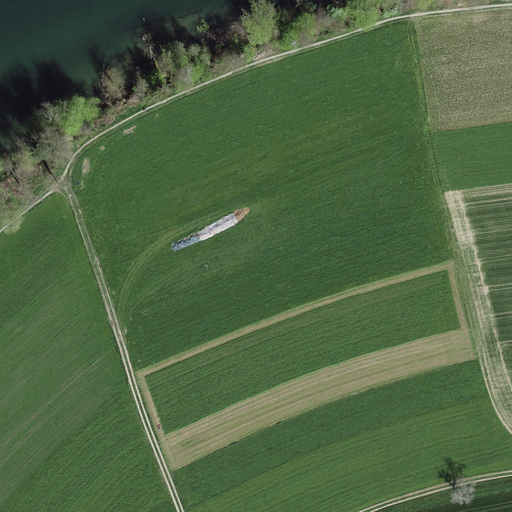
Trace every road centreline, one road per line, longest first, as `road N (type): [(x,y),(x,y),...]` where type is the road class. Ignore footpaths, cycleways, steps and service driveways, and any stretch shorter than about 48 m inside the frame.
road 1 (track): [(62,176),(94,138),(223,72),(360,26),(511,3)]
road 2 (track): [(406,16),(469,323),(490,398),(511,435)]
road 3 (track): [(182,511),(129,384),(62,176)]
road 4 (track): [(511,475),(424,491),(369,511)]
